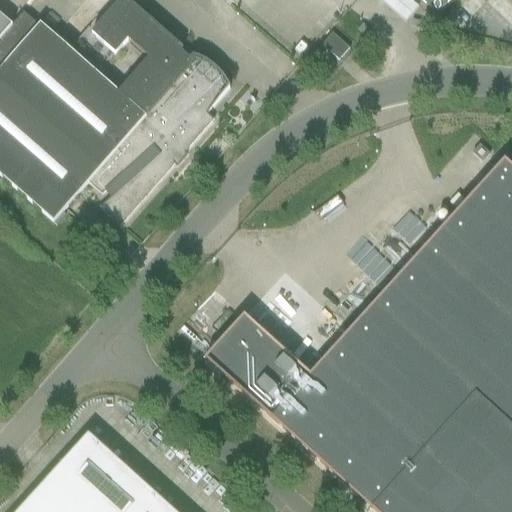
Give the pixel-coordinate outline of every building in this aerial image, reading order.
[(219,83),(220,82),(218,77),(214,73),(210,69),(206,67),(201,65),(200,66),(194,61),(191,64),(178,52),(180,50),(122,0),(120,0),(90,36),(114,57),(126,43),(147,61),(118,94),(40,26),(38,28),(23,15),(11,28),(0,18),(0,178),(53,225),(88,185),(102,197),(105,193),(111,199),(99,210),(120,228),(174,166),(176,168),(186,157),(183,155),(212,121),(209,123),(203,117),(227,90),(219,83)] [(511,0),(418,0),(430,10),(433,10),(436,12),(439,9),(442,9),(450,0),(511,0)] [(423,24),(411,21),(410,27),(421,30),(422,30),(423,26),(423,24)] [(315,55),(331,69),(347,50),(331,36),(315,55)] [(511,152),(511,130),(500,122),(490,136),(511,152)] [(481,163),(489,155),(479,146),(471,154),(481,163)] [(244,318),(205,361),(271,421),(372,511),(511,511),(511,171),(503,163),(310,377),(244,318)] [(290,203),(307,218),(329,193),(312,178),(290,203)] [(171,511),(88,436),(18,511),(171,511)]
